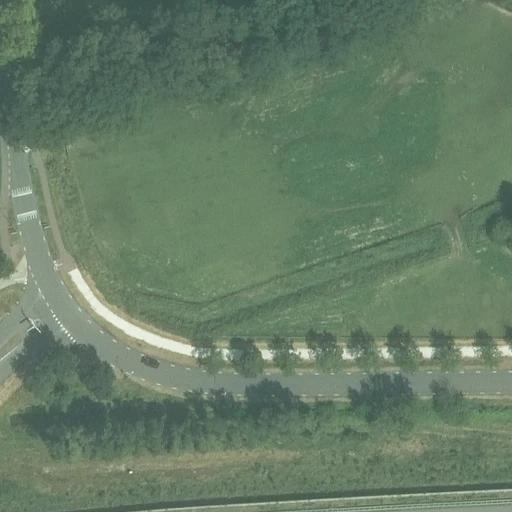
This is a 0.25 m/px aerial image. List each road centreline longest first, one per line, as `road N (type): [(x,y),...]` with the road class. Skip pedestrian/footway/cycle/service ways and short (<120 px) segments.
road 1 (tertiary): [(72,322),(113,355),(179,380),(511,382)]
road 2 (tertiary): [(51,290),(24,204),(0,68)]
